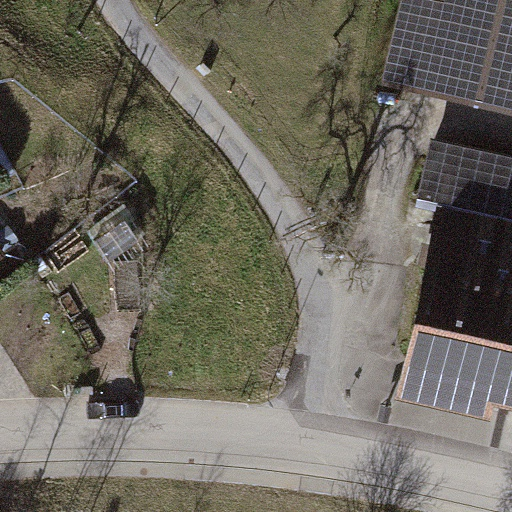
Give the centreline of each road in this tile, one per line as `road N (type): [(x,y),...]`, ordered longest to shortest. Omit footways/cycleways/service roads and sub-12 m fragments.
road 1 (unclassified): [(114,0),(245,154),(298,237),(319,312),(313,443)]
road 2 (unclassified): [(0,440),(64,430),(313,443)]
road 3 (unclassified): [(313,443),(511,488)]
